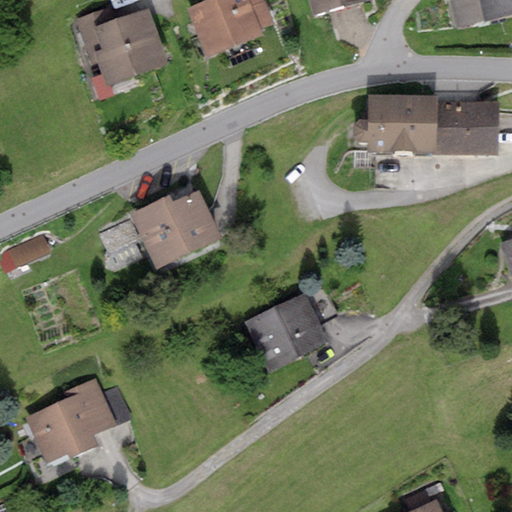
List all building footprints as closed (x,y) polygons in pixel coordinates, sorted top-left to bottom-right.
[(245,0),(218,0),(187,13),(208,62),(262,39),(245,0)] [(369,0),(307,0),(313,20),(370,5),(369,0)] [(511,0),(471,0),(446,7),(454,37),(482,29),(511,21),(511,0)] [(95,57),(109,90),(165,68),(142,12),(102,28),(87,35),(95,57)] [(96,14),(75,22),(89,59),(95,57),(87,35),(102,28),(96,14)] [(367,103),(366,161),(432,161),(432,145),(432,103),(367,103)] [(432,145),(432,161),(496,161),(496,109),(448,109),(448,145),(432,145)] [(192,195),(130,224),(155,277),(217,247),(192,195)] [(17,275),(50,258),(42,241),(8,258),(17,275)] [(511,243),(501,248),(511,280),(511,243)] [(303,300),(249,329),(274,375),(328,346),(303,300)] [(26,421),(48,472),(97,450),(93,440),(116,430),(96,383),(70,394),(73,401),(26,421)]
